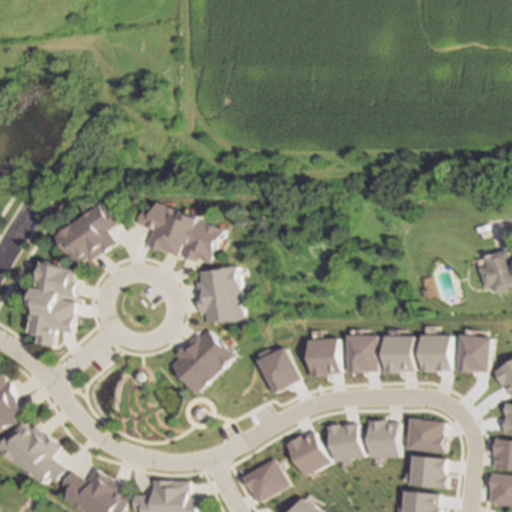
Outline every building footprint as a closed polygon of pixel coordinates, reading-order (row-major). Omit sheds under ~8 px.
[(152,245),(158,229),(143,223),(148,210),(155,212),(158,206),(159,206),(161,203),(186,213),(186,212),(189,213),(190,212),(194,213),(194,214),(195,215),(197,210),(204,213),(202,218),(203,218),(202,220),(227,230),(225,233),(227,234),(225,238),(224,237),(222,242),(223,242),(220,250),(218,249),(213,262),(202,257),(201,261),(186,255),(190,245),(186,244),(181,255),(169,250),(168,251),(152,245)] [(113,230),(122,242),(108,253),(106,251),(93,260),(91,257),(81,264),(73,253),(68,257),(64,251),(68,248),(65,244),(64,245),(61,241),(62,240),(60,237),(103,205),(105,208),(107,207),(111,211),(117,206),(127,220),(113,230)] [(508,247),(511,261),(511,285),(496,290),(494,283),(486,285),(480,266),(489,263),(486,253),(508,247)] [(73,334),(56,331),(53,347),(37,344),(38,337),(34,336),(34,335),(29,334),(33,311),(31,310),(32,304),(31,304),(32,299),(33,299),(33,298),(34,291),(37,292),(42,263),(47,264),(48,262),(52,263),(52,265),(56,266),(57,261),(64,262),(64,267),(79,270),(77,281),(80,281),(77,298),(65,296),(64,299),(78,302),(76,315),(77,316),(73,334)] [(245,320),(239,321),(239,322),(235,323),(235,321),(230,322),(230,325),(223,325),(222,321),(209,322),(207,311),(203,312),(201,296),(202,296),(201,282),(204,282),(203,270),(218,269),(217,263),(224,262),(225,267),(230,267),(230,265),(235,265),(235,266),(240,266),(245,320)] [(196,391),(192,387),(191,388),(188,385),(189,384),(186,381),(182,384),(177,379),(182,375),(172,365),(180,357),(177,353),(189,343),(200,333),(202,336),(210,328),(220,339),(225,335),(230,340),(226,343),(229,346),(230,345),(233,349),(232,350),(236,354),(196,391)] [(0,370),(3,370),(6,382),(10,381),(13,395),(17,411),(13,412),(15,422),(0,425),(0,370)] [(41,483),(0,446),(0,443),(2,441),(1,440),(4,437),(5,438),(8,435),(4,431),(9,426),(14,430),(23,419),(32,427),(35,424),(45,432),(46,431),(63,446),(52,457),(64,467),(52,480),(48,477),(46,480),(44,479),(41,483)] [(88,511),(64,496),(67,493),(65,492),(68,486),(62,482),(71,469),(86,479),(96,465),(109,474),(107,476),(123,486),(120,490),(130,496),(122,507),(123,508),(120,511),(88,511)] [(140,511),(140,509),(133,509),(133,492),(152,492),(152,476),(169,476),(169,478),(187,478),(187,494),(205,494),(205,511),(198,511),(140,511)]
